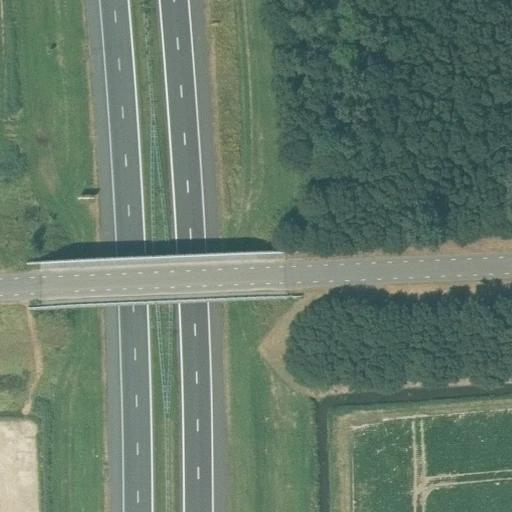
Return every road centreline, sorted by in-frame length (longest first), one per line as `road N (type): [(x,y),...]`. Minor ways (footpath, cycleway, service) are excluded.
road 1 (motorway): [(113,0),(131,255),(136,511)]
road 2 (motorway): [(194,511),(190,248),(172,0)]
road 3 (unclassified): [(44,289),(511,267)]
